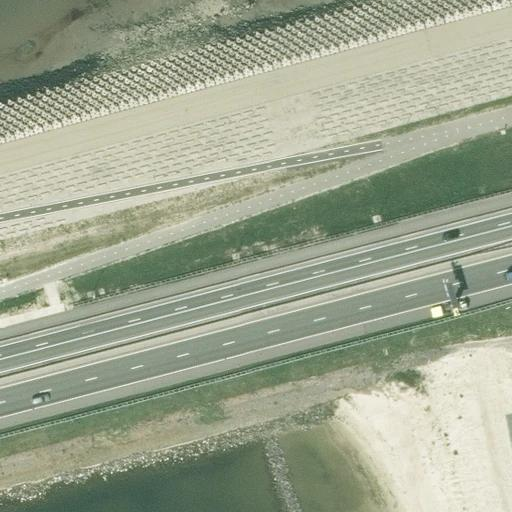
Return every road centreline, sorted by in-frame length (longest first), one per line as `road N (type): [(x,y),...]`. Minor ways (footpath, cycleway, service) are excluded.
road 1 (motorway): [(511,222),(0,356)]
road 2 (motorway): [(0,402),(511,269)]
